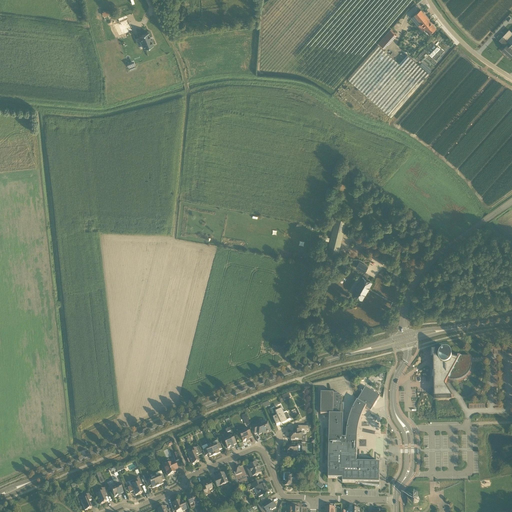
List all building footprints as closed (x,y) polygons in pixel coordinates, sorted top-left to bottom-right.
[(436,28),(421,10),(412,18),(422,31),(425,28),(429,34),(436,28)] [(128,20),(119,23),(115,25),(119,36),(132,31),(128,20)] [(388,45),(393,39),(396,35),(390,30),(379,43),(384,48),(388,44),(388,45)] [(148,33),(139,37),(144,49),(153,46),(148,33)] [(511,36),(508,41),(510,42),(502,50),(511,58),(511,56),(511,36)] [(429,74),(413,60),(407,55),(399,64),(378,45),(334,95),(348,107),(350,105),(358,112),(362,107),(376,120),(380,115),(387,122),(429,74)] [(420,62),(427,53),(424,50),(416,59),(420,62)] [(0,225),(1,225),(6,225),(5,217),(9,217),(8,212),(4,212),(4,207),(2,208),(2,207),(1,207),(0,206),(0,225)] [(337,256),(346,221),(336,219),(327,254),(337,256)] [(359,262),(356,268),(365,273),(368,267),(359,262)] [(362,299),(372,283),(362,277),(352,294),(362,299)] [(9,282),(0,283),(0,305),(0,306),(0,308),(6,307),(4,290),(9,289),(9,282)] [(452,357),(451,355),(450,353),(448,352),(446,351),(444,351),(442,351),(440,352),(439,354),(438,356),(438,357),(433,357),(434,398),(436,398),(452,398),(452,397),(450,393),(444,385),(448,378),(450,379),(455,380),(459,379),(463,377),(466,375),(468,373),(470,369),(471,365),(472,362),(471,360),(471,357),(471,356),(452,357)] [(357,439),(357,437),(357,435),(357,433),(358,431),(358,428),(358,426),(359,424),(359,422),(360,420),(361,418),(362,416),(362,414),(363,412),(364,410),(365,408),(370,411),(371,410),(369,409),(371,406),(373,407),(380,396),(365,387),(356,403),(355,405),(354,407),(353,409),(352,411),(351,413),(350,415),(350,417),(349,419),(348,422),(348,424),(347,426),(347,428),(347,431),(342,430),(343,415),(343,404),(342,404),(342,402),(342,396),(338,395),(338,393),(337,393),(331,393),(321,393),(320,415),(329,415),(329,420),(328,420),(328,424),(329,424),(329,438),(328,438),(328,442),(329,442),(328,456),(327,460),(328,460),(328,469),(328,478),(336,479),(336,478),(342,478),(342,482),(357,483),(375,486),(375,483),(379,483),(379,480),(380,463),(358,462),(358,461),(359,461),(359,450),(357,450),(357,439)] [(284,414),(282,410),(276,412),(277,416),(273,418),(275,421),(277,426),(281,424),(281,425),(282,425),(281,424),(291,419),(290,420),(287,412),(284,414)] [(245,413),(241,415),(245,425),(249,423),(245,413)] [(271,431),(267,423),(261,425),(261,424),(251,428),(254,434),(258,433),(259,435),(263,434),(263,435),(271,431)] [(247,442),(250,440),(249,439),(252,437),(248,428),(244,430),(245,432),(241,434),(242,437),(241,437),(243,442),(246,441),(247,442)] [(301,433),(301,430),(298,430),(293,430),(293,433),(291,433),(291,440),(302,441),(302,436),(302,433),(301,433)] [(234,445),(237,444),(231,432),(223,435),(226,443),(225,444),(228,449),(231,447),(231,448),(234,447),(234,445)] [(214,446),(213,443),(210,444),(215,455),(216,455),(220,453),(219,450),(222,448),(220,444),(214,446)] [(215,455),(210,444),(207,445),(202,447),(203,451),(205,456),(208,455),(209,457),(213,456),(215,455)] [(298,445),(298,446),(288,446),(288,454),(290,454),(290,457),(298,457),(298,454),(298,453),(302,454),(302,445),(298,445)] [(189,455),(193,465),(199,462),(196,455),(201,453),(198,447),(191,450),(193,453),(189,455)] [(178,469),(175,462),(171,463),(164,466),(168,476),(175,472),(175,471),(178,469)] [(256,476),(259,475),(258,474),(261,473),(257,462),(246,467),(251,478),(256,475),(256,476)] [(220,486),(228,483),(224,473),(216,477),(217,479),(214,480),(217,487),(220,486)] [(294,476),(290,476),(290,473),(283,473),(283,481),(285,481),(285,486),(293,486),(293,484),(297,484),(297,480),(296,480),(296,476),(294,476)] [(157,477),(156,475),(153,476),(158,487),(159,486),(163,484),(162,482),(165,480),(163,475),(157,477)] [(151,477),(152,479),(146,482),(148,488),(151,486),(152,489),(156,487),(158,487),(153,476),(151,477)] [(109,486),(114,498),(118,496),(118,497),(121,496),(120,494),(123,493),(119,483),(117,479),(113,481),(114,484),(109,486)] [(133,491),(136,496),(142,493),(139,487),(142,485),(139,479),(134,481),(135,484),(131,486),(128,488),(130,493),(133,491)] [(205,496),(210,494),(209,490),(212,489),(208,480),(205,481),(205,482),(202,483),(204,487),(201,488),(205,496)] [(264,485),(262,480),(252,484),(256,495),(257,495),(259,498),(270,493),(267,487),(266,488),(265,484),(264,485)] [(100,505),(106,502),(103,495),(107,494),(104,488),(99,491),(100,493),(96,495),(100,505)] [(85,511),(91,508),(89,502),(92,500),(89,494),(83,496),(85,499),(81,501),(85,511)] [(194,498),(192,494),(190,495),(189,495),(186,496),(190,506),(193,504),(195,507),(200,505),(196,497),(194,498)] [(272,504),(271,502),(273,501),(270,497),(259,503),(261,507),(259,508),(261,511),(267,511),(271,510),(272,511),(276,508),(273,503),(272,504)] [(187,509),(183,501),(180,503),(179,501),(172,504),(174,508),(176,511),(175,511),(182,510),(182,511),(187,509)]
